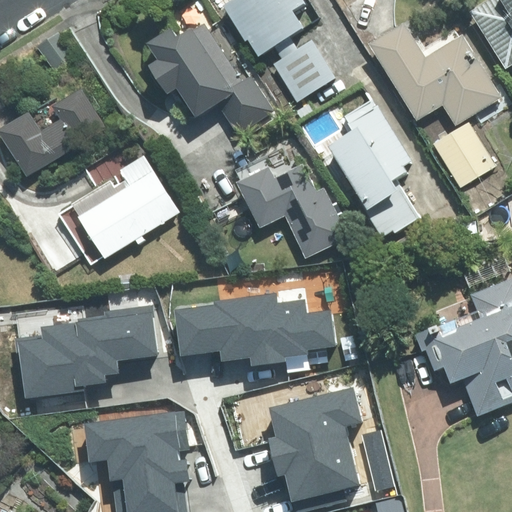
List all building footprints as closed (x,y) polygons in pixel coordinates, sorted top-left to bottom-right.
[(248,0),(230,0),(221,6),(258,63),(301,34),(290,17),(304,9),(298,0),(252,0),(249,2),(248,0)] [(511,0),(498,0),(469,19),(504,74),(511,68),(511,0)] [(450,130),(502,98),(462,36),(425,59),(404,26),(367,49),(416,126),(438,111),(450,130)] [(238,83),(202,27),(177,43),(170,32),(145,48),(157,66),(142,76),(160,104),(174,95),(195,127),(216,113),(235,142),(275,116),(249,76),(238,83)] [(335,81),(313,44),(271,69),(293,106),(335,81)] [(0,139),(25,180),(105,131),(79,89),(48,108),(57,122),(39,134),(28,116),(0,133),(0,139)] [(372,101),(317,135),(384,242),(418,221),(396,185),(406,179),(402,171),(411,165),(372,101)] [(466,124),(431,145),(460,191),(495,170),(466,124)] [(177,217),(141,159),(55,211),(84,260),(95,254),(100,264),(177,217)] [(267,167),(234,182),(257,232),(281,221),(301,262),(347,241),(322,189),(311,194),(299,168),(273,180),(267,167)] [(511,278),(471,293),(481,320),(454,330),(459,342),(428,353),(441,389),(463,381),(476,419),(511,406),(511,278)] [(280,297),(280,290),(180,299),(185,352),(225,348),(226,357),(255,355),(255,362),(289,359),(289,353),(310,350),(310,346),(338,343),(334,304),(310,307),(309,295),(280,297)] [(162,353),(156,302),(80,310),(81,318),(47,322),(48,331),(19,334),(26,395),(90,388),(89,383),(112,381),(111,372),(124,371),(123,358),(162,353)] [(356,383),(273,404),(281,432),(273,434),(283,473),(290,471),(299,509),(349,496),(346,484),(364,479),(349,421),(365,417),(356,383)] [(186,407),(89,420),(95,460),(113,458),(120,511),(192,511),(187,477),(194,476),(191,455),(185,456),(183,446),(192,445),(186,407)]
